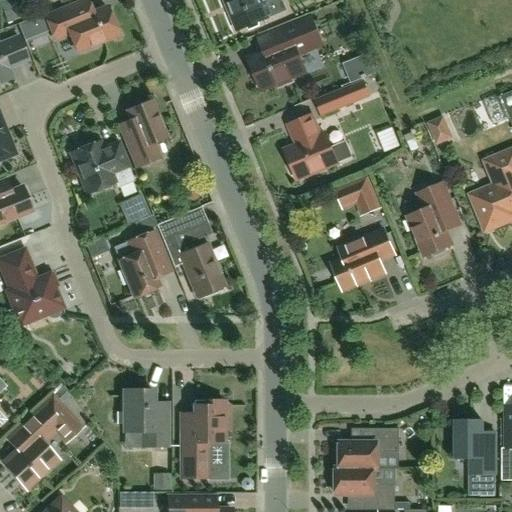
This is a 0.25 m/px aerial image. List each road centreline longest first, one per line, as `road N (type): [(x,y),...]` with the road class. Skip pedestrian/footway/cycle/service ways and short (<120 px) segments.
road 1 (residential): [(276,361),(119,356),(64,238),(64,208),(37,131),(42,106),(170,49)]
road 2 (residential): [(276,361),(267,286),(170,49)]
road 3 (residential): [(276,409),(389,407),(504,364)]
